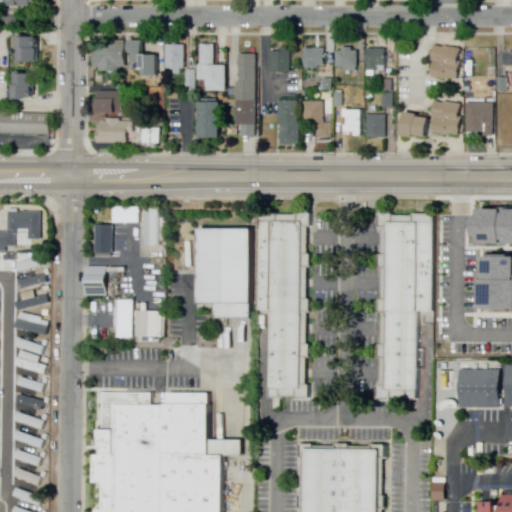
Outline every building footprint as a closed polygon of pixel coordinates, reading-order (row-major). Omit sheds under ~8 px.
[(6,0),(39,0),(39,9),(6,8),(6,0)] [(130,37),(143,36),(144,52),(155,51),(156,73),(143,73),(143,68),(131,69),(130,37)] [(95,41),(128,40),(128,64),(122,64),(122,69),(101,69),(101,63),(95,64),(95,41)] [(18,42),(38,42),(38,66),(18,65),(18,42)] [(169,43),(186,43),(186,70),(169,70),(169,43)] [(202,43),(216,43),(216,64),(228,64),(228,91),(209,91),(209,81),(199,81),(199,64),(202,64),(202,43)] [(447,51),(448,46),(466,51),(463,62),(467,63),(462,82),(452,79),(451,83),(437,79),(441,66),(435,64),(439,49),(447,51)] [(369,48),(387,48),(387,71),(376,71),(376,76),(369,76),(369,48)] [(511,48),(501,49),(501,71),(511,71),(511,48)] [(282,49),(295,49),(295,74),(275,75),(275,52),(282,52),(282,49)] [(305,49),(327,49),(326,67),(319,67),(319,70),(305,70),(305,49)] [(340,51),(361,50),(361,68),(340,69),(340,51)] [(238,54),(256,54),(255,141),(248,141),(248,127),(237,127),(236,104),(236,83),(238,54)] [(187,88),(187,70),(196,69),(197,88),(187,88)] [(8,75),(7,99),(21,99),(21,98),(28,98),(29,75),(8,75)] [(19,77),(39,78),(39,101),(19,101),(19,77)] [(324,91),(324,78),(332,78),(333,91),(324,91)] [(511,94),(501,94),(500,80),(511,80),(511,94)] [(96,90),(121,90),(121,112),(114,112),(114,116),(96,115),(96,112),(92,112),(93,100),(96,100),(96,90)] [(384,94),(397,94),(398,109),(384,109),(384,94)] [(200,99),(219,99),(219,139),(200,139),(200,99)] [(306,101),(327,101),(327,123),(334,123),(334,140),(323,139),(323,125),(305,125),(306,101)] [(447,105),(447,102),(466,105),(462,137),(453,136),(453,138),(438,136),(439,120),(437,120),(438,104),(447,105)] [(282,125),(282,103),(302,103),(301,119),(304,119),(304,126),(282,125)] [(471,104),(499,104),(498,138),(488,138),(488,136),(471,135),(471,104)] [(345,107),(352,107),(364,108),(364,136),(353,136),(353,132),(345,132),(345,107)] [(1,114),(53,114),(53,137),(1,137),(1,114)] [(367,115),(387,114),(388,138),(368,139),(367,115)] [(410,116),(423,117),(423,120),(436,122),(433,143),(419,141),(407,140),(410,116)] [(102,120),(133,120),(133,132),(126,132),(126,143),(98,143),(98,131),(101,131),(102,120)] [(282,125),(304,126),(304,148),(285,147),(285,128),(282,128),(282,125)] [(144,129),(161,129),(161,145),(144,145),(144,129)] [(115,207),(142,208),(141,223),(115,223),(115,207)] [(138,248),(155,248),(155,207),(138,207),(138,248)] [(511,245),(478,245),(478,209),(496,209),(511,209),(511,245)] [(12,212),(45,213),(45,232),(17,232),(17,253),(0,252),(0,232),(12,232),(12,212)] [(272,400),(271,312),(261,312),(259,213),(310,212),(314,399),(272,400)] [(379,401),(382,212),(435,213),(433,312),(418,312),(417,401),(379,401)] [(114,225),(115,255),(100,255),(99,226),(114,225)] [(204,226),(255,226),(256,318),(221,318),(221,303),(204,303),(204,226)] [(494,286),(494,249),(475,249),(475,286),(494,286)] [(483,258),(511,258),(511,324),(480,324),(483,258)] [(44,260),(47,268),(22,277),(19,269),(44,260)] [(92,267),(110,267),(110,300),(92,300),(92,267)] [(47,277),(48,283),(40,285),(41,287),(25,292),(23,284),(47,277)] [(38,292),(39,299),(51,296),(52,305),(23,312),(20,304),(27,302),(25,295),(38,292)] [(139,301),(139,339),(124,339),(124,301),(139,301)] [(140,312),(170,312),(170,339),(139,339),(140,312)] [(49,338),(19,330),(24,313),(47,319),(46,321),(53,323),(49,338)] [(17,347),(19,341),(26,344),(29,336),(47,342),(45,350),(52,352),(50,358),(17,347)] [(26,352),(44,358),(42,364),(53,368),(50,376),(21,366),(26,352)] [(463,372),(503,373),(503,410),(463,410),(463,372)] [(50,396),(21,387),(23,379),(28,381),(29,378),(43,383),(42,386),(52,389),(50,396)] [(50,415),(21,406),(24,395),(36,399),(35,403),(52,409),(50,415)] [(156,395),(156,408),(167,408),(166,511),(105,511),(105,486),(96,486),(96,460),(106,460),(106,455),(103,455),(103,435),(107,435),(107,395),(156,395)] [(170,460),(170,408),(173,408),(173,398),(215,398),(215,460),(170,460)] [(47,434),(19,425),(23,414),(47,422),(46,425),(50,427),(47,434)] [(49,453),(18,444),(19,437),(23,438),(25,432),(46,439),(45,443),(51,445),(49,453)] [(248,442),(249,457),(235,457),(235,454),(219,455),(219,442),(248,442)] [(304,511),(303,449),(388,448),(389,511),(304,511)] [(49,471),(19,461),(21,455),(25,456),(26,453),(44,459),(42,463),(51,466),(49,471)] [(169,511),(170,460),(215,460),(229,460),(229,511),(169,511)] [(20,480),(22,474),(47,483),(45,489),(20,480)] [(46,510),(19,498),(24,488),(45,498),(43,501),(49,503),(46,510)] [(511,511),(483,511),(483,501),(511,500),(511,511)]
